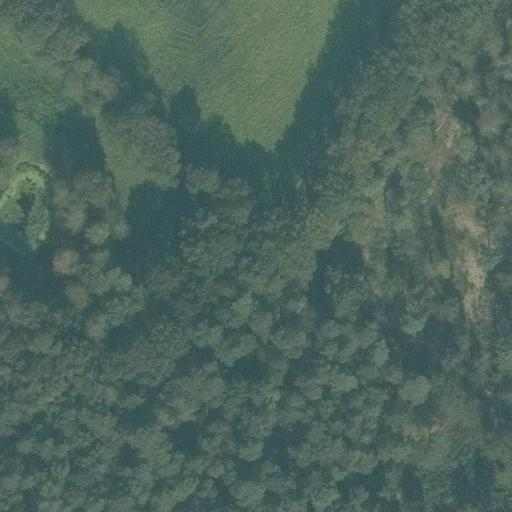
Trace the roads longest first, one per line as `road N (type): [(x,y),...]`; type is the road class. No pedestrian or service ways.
road 1 (track): [(511,439),(281,295),(490,0)]
road 2 (track): [(281,295),(184,436),(90,454),(49,511)]
